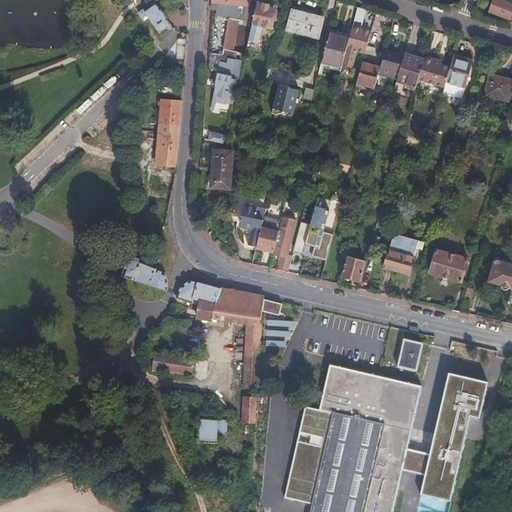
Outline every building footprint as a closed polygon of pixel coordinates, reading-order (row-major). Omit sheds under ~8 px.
[(245,22),(250,0),(212,0),(212,2),(226,3),(223,16),(230,18),(239,20),(245,22)] [(493,0),(489,12),(502,17),(510,20),(511,15),(511,2),(506,0),(493,0)] [(269,5),(257,2),(252,24),(270,29),(275,12),(268,11),(269,5)] [(364,8),(357,6),(354,19),(360,21),(364,9),(364,8)] [(161,7),(149,14),(163,36),(174,28),(161,7)] [(288,29),(318,36),(322,19),(292,11),(288,29)] [(231,50),(239,20),(230,18),(223,49),(231,50)] [(370,31),(352,26),(349,37),(346,47),(342,61),(353,64),(356,50),(365,52),(370,31)] [(349,37),(329,31),(321,60),(341,66),(342,61),(346,47),(349,37)] [(237,51),(231,50),(223,49),(222,54),(221,60),(227,62),(228,56),(235,58),(237,51)] [(403,55),(385,50),(380,67),(379,71),(397,77),(403,55)] [(404,53),(403,55),(397,77),(396,80),(417,86),(419,79),(425,59),(404,53)] [(473,60),(453,54),(450,66),(444,87),(442,93),(461,99),(473,60)] [(225,102),(235,58),(228,56),(227,62),(221,60),(218,60),(213,85),(216,85),(213,99),(225,102)] [(425,56),(425,59),(419,79),(444,87),(450,66),(438,63),(439,60),(425,56)] [(341,66),(321,60),(320,65),(340,70),(341,66)] [(380,67),(362,62),(356,82),(374,88),(379,71),(380,67)] [(484,95),(507,101),(511,81),(511,79),(489,74),(484,95)] [(343,83),(337,81),(335,89),(341,91),(343,83)] [(305,91),(281,86),(272,114),(296,117),(305,91)] [(235,92),(250,96),(251,91),(236,88),(235,92)] [(176,166),(182,100),(161,98),(155,164),(176,166)] [(463,136),(474,140),(478,128),(466,125),(463,136)] [(221,143),(222,135),(210,133),(208,141),(221,143)] [(213,168),(231,170),(232,152),(214,151),(213,168)] [(230,189),(231,170),(213,168),(211,188),(230,189)] [(442,190),(448,170),(441,169),(436,188),(442,190)] [(170,200),(174,178),(159,177),(158,189),(157,190),(156,199),(170,200)] [(262,217),(265,206),(243,200),(238,220),(241,224),(243,225),(250,227),(249,231),(246,244),(255,246),(262,217)] [(293,202),(285,200),(282,214),(289,216),(293,202)] [(310,225),(299,222),(291,252),(301,254),(303,245),(313,247),(310,257),(325,261),(332,234),(323,232),(328,211),(314,207),(310,225)] [(368,213),(359,210),(353,232),(360,234),(361,229),(371,231),(373,224),(366,221),(368,213)] [(280,221),(262,217),(255,246),(272,250),(280,221)] [(281,217),(280,221),(272,250),(271,254),(277,256),(285,258),(288,247),(295,221),(289,219),(281,217)] [(383,267),(408,275),(418,241),(393,234),(389,250),(388,250),(383,267)] [(429,273),(460,282),(468,258),(436,249),(429,273)] [(156,270),(156,268),(142,264),(143,260),(129,256),(122,277),(166,292),(167,288),(166,279),(163,272),(156,270)] [(276,269),(286,271),(289,258),(285,258),(277,256),(274,269),(276,269)] [(346,256),(340,276),(359,282),(365,262),(346,256)] [(509,288),(510,287),(511,287),(511,264),(507,263),(506,265),(494,262),(488,281),(501,285),(501,286),(502,288),(503,289),(504,290),(506,290),(508,290),(509,288)] [(215,286),(189,279),(182,285),(177,293),(176,297),(177,297),(200,303),(198,316),(213,320),(214,317),(249,325),(245,388),(257,389),(258,389),(263,311),(264,301),(264,300),(264,296),(215,286)] [(281,305),(264,301),(263,311),(279,315),(281,305)] [(264,319),(262,345),(285,346),(286,338),(293,338),(294,320),(264,319)] [(398,368),(416,373),(423,345),(405,340),(398,368)] [(151,362),(189,371),(193,354),(155,345),(151,362)] [(385,362),(395,363),(397,348),(387,346),(385,362)] [(393,511),(423,389),(331,367),(321,412),(334,416),(311,511),(393,511)] [(481,381),(442,372),(415,492),(446,499),(465,413),(474,415),(481,381)] [(255,422),(257,397),(244,396),(242,421),(255,422)] [(206,443),(216,443),(217,429),(226,430),(226,417),(197,416),(196,439),(206,440),(206,443)]
